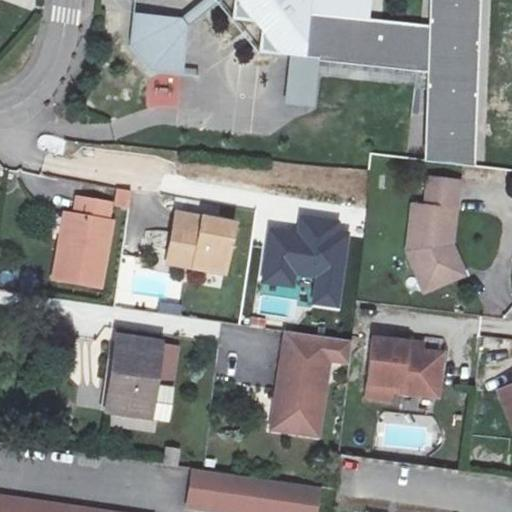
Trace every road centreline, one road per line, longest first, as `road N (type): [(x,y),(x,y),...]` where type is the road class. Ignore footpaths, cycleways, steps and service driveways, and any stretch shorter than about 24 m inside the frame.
road 1 (unknown): [(0,473),(94,484),(177,511)]
road 2 (residential): [(68,0),(49,74),(25,101),(0,112)]
